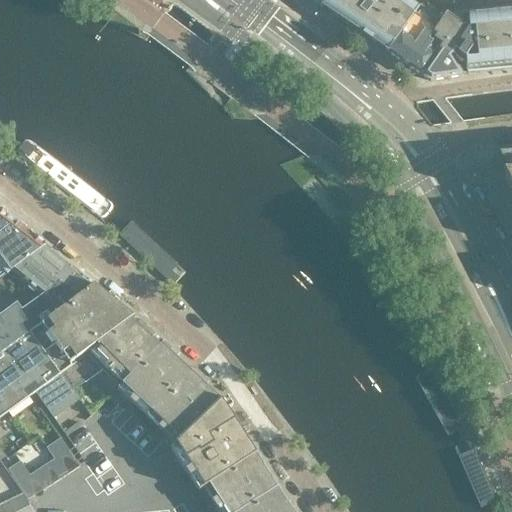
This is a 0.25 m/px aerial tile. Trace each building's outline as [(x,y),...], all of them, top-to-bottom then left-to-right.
[(323,0),(319,6),(343,22),(360,0),(323,0)] [(360,0),(343,22),(354,29),(386,52),(417,10),(404,0),(360,0)] [(386,52),(421,75),(442,45),(429,38),(440,21),(419,7),(417,10),(386,52)] [(466,74),(466,75),(511,70),(511,9),(466,14),(468,30),(469,32),(450,56),(465,66),(465,74),(466,74)] [(442,45),(421,75),(429,81),(459,77),(459,74),(450,60),(448,58),(450,56),(468,31),(444,15),(440,21),(432,34),(429,38),(442,45)] [(27,140),(17,152),(93,213),(103,201),(27,140)] [(511,171),(505,172),(501,173),(511,194),(511,154),(509,155),(509,157),(511,162),(511,171)] [(0,233),(14,223),(5,217),(6,216),(0,211),(0,233)] [(0,233),(0,278),(9,272),(11,270),(45,246),(30,235),(23,230),(15,223),(14,223),(0,233)] [(136,228),(125,241),(158,270),(169,258),(136,228)] [(45,246),(11,270),(42,295),(45,297),(46,296),(57,283),(67,292),(79,274),(45,246)] [(57,283),(46,296),(61,309),(89,288),(93,286),(79,274),(67,292),(57,283)] [(61,309),(29,333),(59,375),(60,374),(90,353),(97,346),(96,344),(132,317),(128,320),(119,307),(112,312),(103,299),(107,297),(106,296),(101,300),(94,288),(93,286),(89,288),(61,309)] [(0,354),(29,333),(61,309),(46,296),(45,297),(42,295),(21,311),(16,304),(0,315),(0,354)] [(90,353),(60,374),(72,390),(78,385),(100,370),(104,368),(121,385),(161,346),(162,344),(148,331),(132,317),(96,344),(97,346),(90,353)] [(29,333),(0,354),(0,417),(34,393),(59,375),(29,333)] [(161,346),(121,385),(133,396),(128,400),(133,404),(137,400),(149,411),(189,372),(162,347),(163,345),(162,344),(161,346)] [(189,372),(149,411),(161,423),(156,427),(161,432),(166,428),(178,440),(220,401),(191,374),(189,372)] [(59,375),(34,393),(47,411),(53,420),(80,401),(72,390),(60,374),(59,375)] [(434,377),(419,385),(447,435),(462,427),(434,377)] [(220,401),(178,440),(193,464),(189,466),(190,468),(192,471),(196,469),(197,469),(207,485),(254,455),(232,420),(221,402),(220,401)] [(66,428),(73,445),(90,437),(83,421),(66,428)] [(20,462),(9,469),(24,492),(28,499),(55,482),(83,464),(65,436),(46,448),(53,460),(29,476),(20,462)] [(472,452),(458,458),(478,506),(493,500),(472,452)] [(254,455),(207,485),(216,499),(212,502),(214,505),(218,503),(224,511),(236,511),(275,488),(254,455)] [(290,511),(275,488),(236,511),(290,511)] [(31,511),(23,493),(0,504),(0,511),(31,511)]
